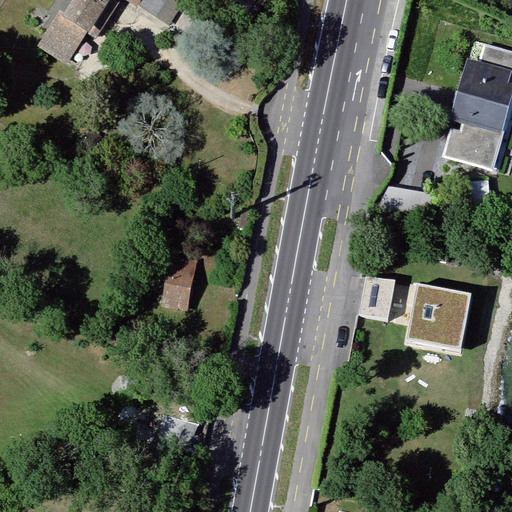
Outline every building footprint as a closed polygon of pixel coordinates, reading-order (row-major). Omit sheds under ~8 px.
[(79,0),(67,20),(88,34),(96,39),(119,4),(111,0),(79,0)] [(256,0),(215,0),(245,18),(256,0)] [(59,16),(40,47),(68,65),(88,34),(67,20),(59,16)] [(511,108),(511,54),(485,47),(479,68),(470,65),(454,123),(465,126),(462,136),(451,133),(444,160),(493,174),(511,108)] [(101,137),(91,133),(85,146),(94,151),(101,137)] [(253,211),(244,210),(241,228),(249,229),(253,211)] [(172,242),(160,236),(148,260),(160,266),(172,242)] [(195,268),(173,264),(166,307),(188,311),(195,268)] [(471,294),(417,283),(405,340),(460,351),(471,294)]
